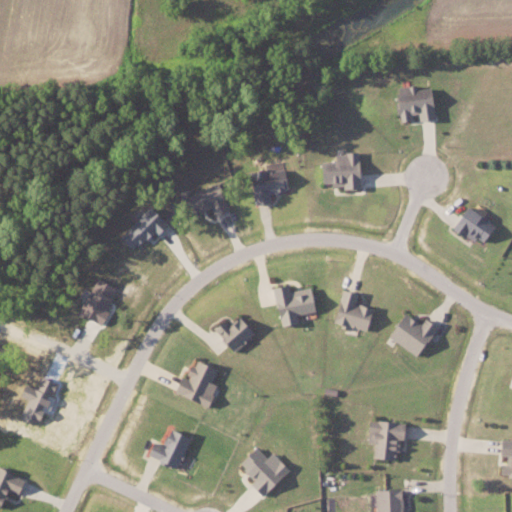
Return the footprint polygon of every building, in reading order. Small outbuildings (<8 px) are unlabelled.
[(429,87),(413,89),(413,84),(390,87),(395,121),(411,119),(412,121),(434,117),(429,87)] [(330,161),(314,161),(315,184),(338,183),(338,189),(357,189),(356,152),(330,152),(330,161)] [(247,172),(249,184),(246,184),(249,204),(266,201),(265,192),(286,189),(283,167),(247,172)] [(226,209),(212,182),(176,200),(184,216),(206,205),(212,216),(226,209)] [(447,226),(476,245),(491,223),(461,204),(447,226)] [(159,222),(144,207),(115,238),(130,252),(159,222)] [(95,324),(112,286),(92,277),(75,315),(95,324)] [(353,293),(338,289),(329,322),(365,332),(371,308),(351,303),(353,293)] [(383,336),(414,355),(433,326),(419,317),(416,323),(398,312),(383,336)] [(219,318),(207,330),(229,353),(252,332),(235,315),(225,324),(219,318)] [(205,404),(210,383),(208,383),(212,367),(188,361),(184,377),(174,375),(169,396),(205,404)] [(398,422),(365,420),(363,443),(370,443),(369,458),(395,460),(398,422)] [(185,435),(163,428),(158,444),(147,441),(141,457),(174,468),(185,435)] [(511,441),(495,441),(494,455),(503,455),(502,464),(496,464),(496,474),(511,474),(511,441)] [(234,464),(251,481),(246,486),(258,497),(284,468),(267,452),(264,456),(252,445),(234,464)] [(15,493),(21,479),(0,469),(0,494),(3,488),(15,493)] [(372,511),(399,511),(399,489),(372,490),(372,511)]
